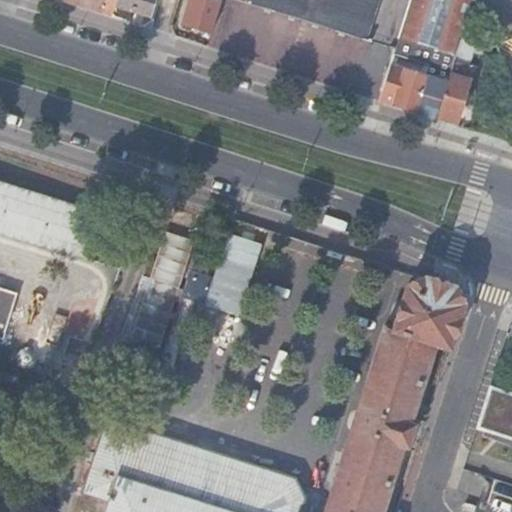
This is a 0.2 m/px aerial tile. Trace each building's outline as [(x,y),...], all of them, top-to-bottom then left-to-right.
[(64,0),(64,1),(112,16),(115,6),(116,0),(64,0)] [(116,0),(115,6),(151,17),(155,0),(116,0)] [(189,0),(182,24),(211,34),(222,0),(189,0)] [(230,0),(366,42),(379,0),(230,0)] [(511,0),(379,0),(366,42),(379,46),(395,51),(399,37),(410,0),(473,0),(486,25),(492,38),(511,28),(511,0)] [(410,0),(399,37),(435,47),(457,54),(466,22),(472,0),(410,0)] [(478,28),(486,25),(473,0),(472,0),(466,22),(479,26),(478,28)] [(450,76),(437,120),(456,126),(465,95),(469,81),(472,68),(467,66),(472,50),(476,34),(478,28),(479,26),(466,22),(457,54),(450,76)] [(489,55),(493,40),(492,38),(476,34),(472,50),(489,55)] [(399,37),(395,51),(393,56),(408,60),(430,67),(435,47),(399,37)] [(457,54),(435,47),(430,67),(429,69),(450,76),(457,54)] [(404,71),(426,78),(429,69),(430,67),(408,60),(404,71)] [(379,101),(394,106),(415,113),(426,78),(404,71),(390,67),(379,101)] [(426,78),(415,113),(437,120),(450,76),(429,69),(426,78)] [(491,88),(506,93),(510,82),(495,77),(491,88)] [(511,94),(506,93),(491,88),(490,88),(485,105),(477,133),(511,143),(511,94)] [(456,126),(461,127),(470,96),(465,95),(456,126)] [(472,131),(477,133),(485,105),(480,104),(472,131)] [(0,337),(4,339),(18,294),(0,287),(0,230),(84,257),(98,214),(0,183),(0,337)] [(210,214),(190,275),(207,281),(198,309),(231,320),(259,229),(210,214)] [(163,230),(141,303),(170,311),(192,238),(163,230)] [(453,288),(426,279),(407,287),(393,329),(384,327),(324,511),(298,511),(303,499),(294,479),(108,417),(86,481),(113,490),(106,511),(382,511),(402,448),(407,449),(414,426),(410,424),(434,347),(448,351),(462,306),(453,288)] [(184,295),(160,365),(167,367),(171,369),(194,299),(184,295)] [(167,367),(160,365),(145,412),(151,414),(167,367)] [(511,392),(489,386),(476,429),(511,440),(511,392)]
